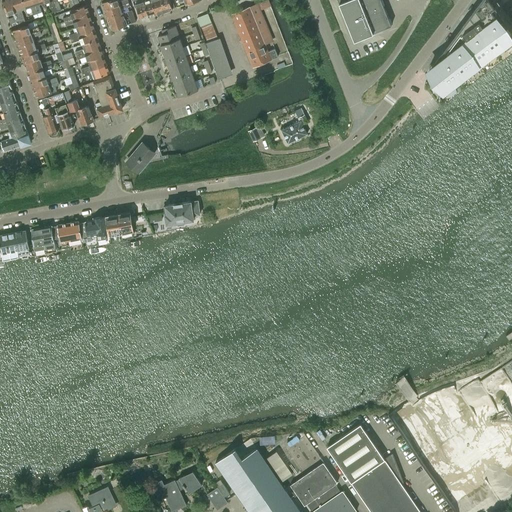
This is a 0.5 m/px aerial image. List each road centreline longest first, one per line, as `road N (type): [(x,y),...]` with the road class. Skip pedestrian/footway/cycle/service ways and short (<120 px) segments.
road 1 (unclassified): [(114,202),(279,176),(319,164),(365,128)]
road 2 (residential): [(140,113),(243,71),(220,8)]
road 3 (residential): [(365,128),(466,0)]
road 4 (unclassified): [(365,128),(311,0)]
